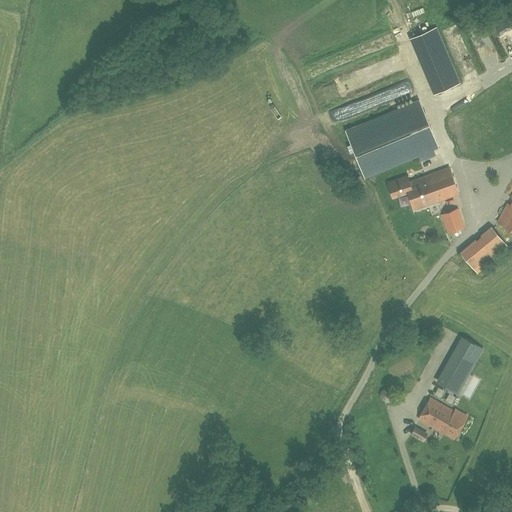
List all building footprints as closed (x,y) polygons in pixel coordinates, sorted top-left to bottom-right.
[(435,28),(412,38),(435,90),(458,80),(435,28)] [(346,132),(364,176),(438,145),(420,101),(346,132)] [(449,167),(423,177),(433,203),(459,194),(449,167)] [(408,176),(388,183),(393,197),(408,192),(414,210),(433,203),(423,177),(409,181),(408,176)] [(511,195),(498,220),(511,227),(511,195)] [(465,227),(458,208),(441,214),(448,234),(465,227)] [(485,249),(471,259),(481,273),(495,263),(485,249)] [(440,384),(458,394),(483,349),(465,338),(440,384)] [(456,410),(454,412),(432,399),(420,419),(453,438),(466,416),(456,410)] [(410,435),(423,442),(428,433),(415,426),(410,435)]
